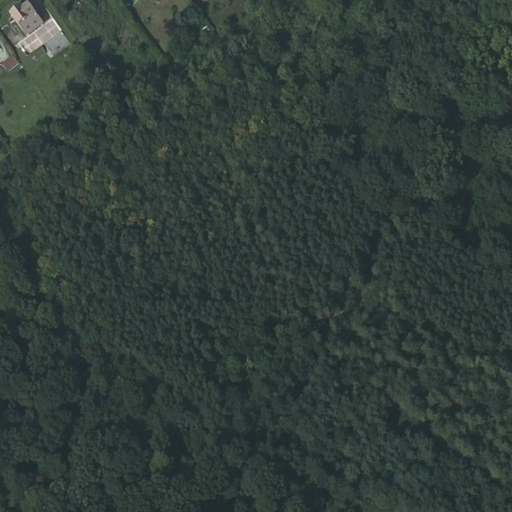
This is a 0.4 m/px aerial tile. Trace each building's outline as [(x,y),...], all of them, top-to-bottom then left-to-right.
[(87,15),(89,13),(95,9),(101,5),(96,0),(94,0),(83,9),(87,15)] [(95,9),(89,13),(93,19),(99,14),(95,9)] [(18,26),(26,36),(43,23),(36,14),(29,19),(27,17),(18,26)] [(3,31),(15,45),(26,36),(14,22),(3,31)] [(43,23),(26,36),(33,43),(49,32),(43,23)] [(217,33),(211,38),(217,46),(223,40),(217,33)] [(68,38),(51,49),(60,61),(77,49),(68,38)] [(2,63),(8,71),(18,63),(12,55),(2,63)]
